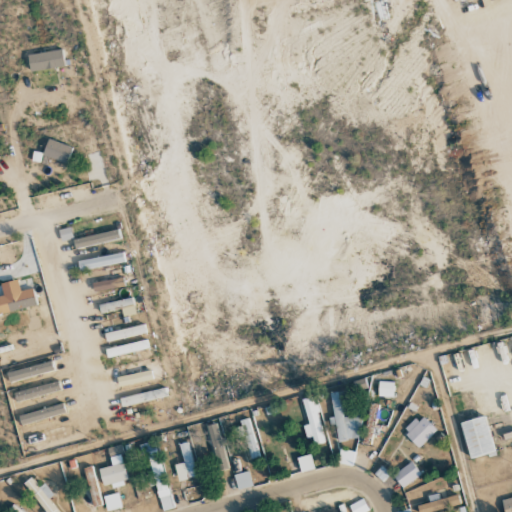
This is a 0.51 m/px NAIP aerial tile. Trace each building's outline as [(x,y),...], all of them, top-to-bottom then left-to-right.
[(64,67),(62,50),(27,54),(29,71),(64,67)] [(66,164),(72,148),(48,139),(42,155),(66,164)] [(72,239),(70,228),(59,230),(61,241),(72,239)] [(73,240),(75,249),(121,238),(119,229),(73,240)] [(126,261),(123,252),(77,262),(79,271),(126,261)] [(93,290),(124,288),(123,279),(92,281),(93,290)] [(0,283),(3,297),(0,296),(0,312),(36,307),(33,289),(19,291),(18,280),(0,283)] [(133,299),(99,304),(100,312),(121,309),(122,316),(135,314),(133,299)] [(104,334),(106,342),(145,333),(143,324),(104,334)] [(105,347),(106,355),(148,350),(147,342),(105,347)] [(54,370),(51,361),(7,373),(10,383),(54,370)] [(393,382),(378,381),(377,397),(393,397),(393,382)] [(14,390),(16,400),(61,393),(59,383),(14,390)] [(167,395),(165,387),(120,399),(122,407),(167,395)] [(329,394),(334,425),(335,425),(338,442),(363,438),(359,414),(345,417),(341,392),(329,394)] [(302,399),(308,424),(305,425),(310,446),(325,442),(314,397),(302,399)] [(21,426),(67,413),(64,403),(19,416),(21,426)] [(374,426),(379,405),(371,403),(362,443),(373,445),(377,426),(374,426)] [(418,448),(436,431),(421,415),(403,431),(418,448)] [(257,457),(250,418),(236,421),(239,437),(245,436),(249,458),(257,457)] [(208,425),(216,471),(227,469),(219,423),(208,425)] [(28,446),(70,434),(68,425),(25,437),(28,446)] [(174,508),(154,441),(139,445),(142,454),(144,453),(154,485),(162,511),(174,508)] [(174,465),(178,481),(196,477),(188,442),(179,444),(183,463),(174,465)] [(103,488),(127,482),(118,448),(108,450),(112,465),(98,469),(103,488)] [(338,463),(352,466),(354,452),(340,449),(338,463)] [(300,472),(314,469),(310,455),(297,458),(300,472)] [(421,475),(411,462),(392,475),(402,488),(421,475)] [(383,482),(390,474),(381,466),(374,474),(383,482)] [(233,475),(237,490),(252,486),(248,471),(233,475)] [(58,511),(49,499),(54,495),(44,484),(39,488),(31,478),(23,484),(46,511),(58,511)] [(87,478),(88,496),(97,496),(97,478),(87,478)] [(347,498),(344,489),(303,502),(306,511),(347,498)] [(105,511),(121,509),(119,494),(104,495),(105,511)] [(417,511),(428,511),(460,504),(458,496),(416,505),(417,511)] [(365,511),(368,510),(362,498),(348,506),(351,511),(365,511)]
